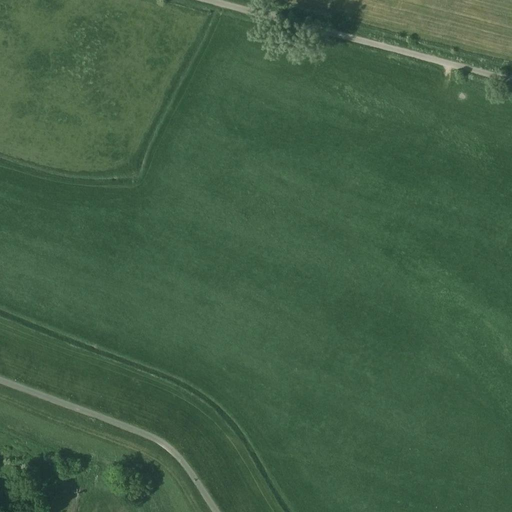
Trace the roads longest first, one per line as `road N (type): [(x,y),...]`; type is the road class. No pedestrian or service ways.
road 1 (unclassified): [(511,80),(205,0)]
road 2 (unclassified): [(214,511),(161,442),(0,379)]
